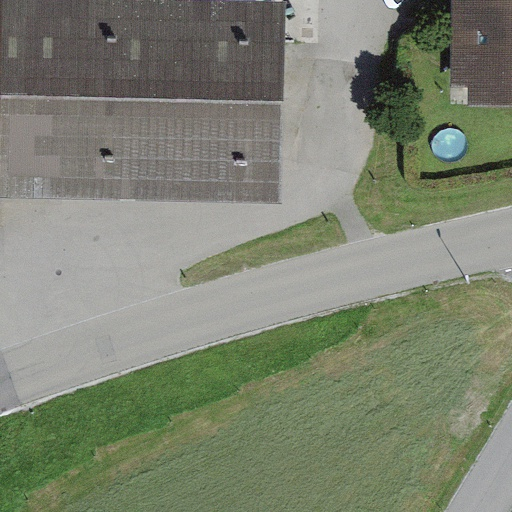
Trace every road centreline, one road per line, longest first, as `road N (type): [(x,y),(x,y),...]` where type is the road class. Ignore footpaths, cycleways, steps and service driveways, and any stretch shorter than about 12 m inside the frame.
road 1 (tertiary): [(511,241),(102,346),(0,386)]
road 2 (track): [(102,346),(106,272),(307,205),(338,152),(360,35),(375,0)]
